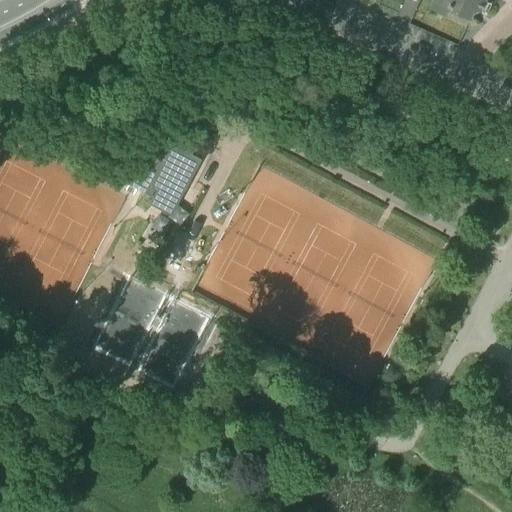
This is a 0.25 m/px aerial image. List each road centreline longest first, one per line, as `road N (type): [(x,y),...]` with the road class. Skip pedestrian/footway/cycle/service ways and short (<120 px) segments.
road 1 (unclassified): [(0,396),(177,432),(389,445),(413,431),(455,351),(474,332)]
road 2 (residential): [(464,70),(312,0)]
